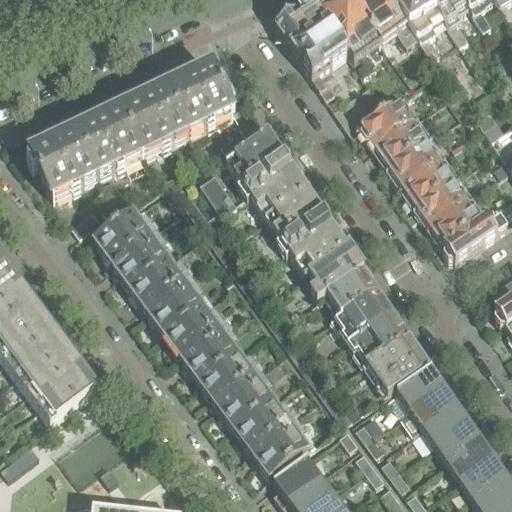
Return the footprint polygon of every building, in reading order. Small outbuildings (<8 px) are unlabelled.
[(417,49),(382,0),(344,0),(343,2),(378,53),(394,42),(404,57),(417,49)] [(444,33),(423,0),(382,0),(417,49),(430,68),(438,63),(430,50),(428,52),(426,48),(434,42),(432,39),(444,33)] [(470,22),(456,0),(423,0),(444,33),(458,56),(466,50),(458,37),(455,39),(453,36),(457,34),(455,30),(470,22)] [(494,10),(487,0),(456,0),(470,22),(481,41),(489,36),(481,23),(478,25),(475,21),(494,10)] [(511,5),(511,0),(487,0),(494,10),(511,39),(511,21),(508,16),(505,18),(503,15),(507,13),(505,9),(511,5)] [(378,53),(343,2),(334,5),(327,13),(328,15),(318,22),(347,65),(363,86),(375,78),(364,63),(378,53)] [(347,65),(318,22),(311,12),(292,24),(286,23),(277,29),(276,35),(274,37),(290,59),(299,73),(311,89),(318,100),(324,109),(334,102),(324,89),(322,91),(318,85),(347,65)] [(511,72),(511,60),(511,59),(497,67),(504,78),(511,72)] [(231,125),(230,122),(231,121),(229,117),(233,115),(227,103),(223,105),(210,78),(120,121),(142,168),(231,125)] [(341,133),(377,108),(368,96),(332,120),(341,133)] [(475,126),(496,112),(488,100),(467,114),(475,126)] [(357,141),(386,121),(377,108),(341,133),(349,146),(357,141)] [(374,159),(415,130),(402,110),(386,121),(357,141),(364,151),(369,152),(374,159)] [(142,168),(120,121),(29,165),(30,168),(26,170),(32,182),(36,180),(49,208),(51,207),(52,211),(142,168)] [(387,178),(430,150),(415,130),(374,159),(379,166),(377,171),(382,178),(387,178)] [(503,143),(496,132),(482,140),(490,151),(503,143)] [(227,166),(248,152),(241,142),(220,156),(227,166)] [(259,179),(280,165),(276,159),(277,154),(269,142),(227,171),(243,194),(238,197),(246,209),(251,205),(268,193),(259,179)] [(401,198),(444,170),(430,150),(387,178),(386,184),(391,191),(396,191),(401,198)] [(461,158),(457,152),(450,157),(453,163),(461,158)] [(464,163),(461,158),(453,163),(456,167),(464,163)] [(308,199),(301,188),(296,187),(296,188),(290,180),(291,180),(292,175),(286,167),(281,166),(280,165),(259,179),(268,193),(251,205),(266,228),(308,199)] [(415,217),(457,189),(444,170),(401,198),(406,205),(404,210),(409,217),(415,217)] [(509,179),(506,175),(503,171),(503,170),(492,178),(499,187),(503,184),(509,179)] [(236,219),(213,186),(199,196),(216,221),(206,229),(210,235),(236,219)] [(429,238),(471,209),(457,189),(415,217),(414,223),(418,230),(424,230),(429,238)] [(189,204),(183,197),(173,199),(181,210),(189,204)] [(298,237),(319,222),(315,215),(316,210),(308,199),(266,228),(283,251),(279,254),(286,266),(291,263),(308,251),(298,237)] [(194,212),(189,204),(181,210),(186,218),(194,212)] [(130,222),(119,208),(101,221),(111,236),(130,222)] [(442,258),(485,228),(471,209),(429,238),(433,244),(432,249),(437,256),(442,257),(442,258)] [(199,220),(194,212),(186,218),(191,225),(199,220)] [(205,227),(199,220),(191,225),(197,233),(205,227)] [(78,247),(99,232),(91,222),(71,237),(78,247)] [(348,257),(340,245),(335,244),(329,236),(330,236),(331,231),(325,223),(320,223),(319,222),(298,237),(308,251),(291,263),(306,286),(348,257)] [(453,273),(506,237),(495,222),(485,228),(442,258),(443,258),(442,264),(446,271),(452,271),(453,273)] [(167,273),(159,262),(162,260),(153,247),(156,244),(153,239),(149,241),(144,235),(141,237),(132,225),(93,254),(128,301),(167,273)] [(210,235),(206,229),(205,227),(197,233),(202,241),(210,235)] [(216,243),(210,235),(202,241),(208,248),(216,243)] [(221,250),(216,243),(208,248),(213,256),(221,250)] [(227,258),(221,250),(213,256),(219,264),(227,258)] [(323,306),(363,278),(348,257),(306,286),(303,287),(312,299),(308,302),(314,312),(323,306)] [(232,266),(227,258),(219,264),(224,272),(232,266)] [(238,274),(232,266),(224,272),(230,279),(238,274)] [(202,320),(194,309),(197,307),(187,294),(191,291),(187,285),(183,288),(178,282),(175,284),(167,273),(128,301),(163,349),(202,320)] [(243,281),(238,274),(230,279),(235,287),(243,281)] [(0,328),(29,307),(5,276),(0,279),(0,328)] [(338,327),(375,301),(369,294),(372,292),(363,278),(323,306),(338,327)] [(249,289),(243,281),(235,287),(241,295),(249,289)] [(267,291),(261,283),(254,288),(260,297),(267,291)] [(254,297),(249,289),(241,295),(246,302),(254,297)] [(260,304),(254,297),(246,302),(252,310),(260,304)] [(511,333),(511,297),(503,303),(508,311),(493,322),(494,323),(493,329),(498,336),(504,337),(505,339),(505,338),(511,333)] [(343,357),(390,324),(383,313),(384,310),(380,304),(376,303),(375,301),(338,327),(331,331),(340,344),(336,347),(343,357)] [(265,312),(260,304),(252,310),(257,318),(265,312)] [(0,369),(3,375),(52,339),(29,307),(0,328),(0,369)] [(271,320),(265,312),(257,318),(263,325),(271,320)] [(290,329),(283,318),(276,323),(283,334),(290,329)] [(237,367),(229,356),(232,354),(227,347),(231,344),(227,339),(223,342),(213,329),(210,331),(202,320),(163,349),(198,396),(237,367)] [(276,327),(271,320),(263,325),(268,333),(276,327)] [(363,377),(406,346),(404,343),(405,340),(401,334),(397,333),(390,324),(343,357),(350,366),(353,363),(363,377)] [(282,335),(276,327),(268,333),(274,341),(282,335)] [(287,343),(282,335),(274,341),(279,349),(287,343)] [(27,406),(75,370),(52,339),(3,375),(27,406)] [(293,351),(287,343),(279,349),(285,357),(293,351)] [(427,377),(414,358),(415,354),(411,348),(407,348),(406,346),(363,377),(384,408),(386,406),(427,377)] [(299,359),(293,351),(285,357),(291,365),(299,359)] [(305,367),(299,359),(291,365),(297,373),(305,367)] [(328,368),(323,360),(313,367),(317,375),(325,370),(328,368)] [(272,415),(263,403),(266,401),(257,388),(261,385),(257,379),(253,382),(248,375),(245,378),(237,367),(198,396),(233,443),(272,415)] [(311,375),(305,367),(297,373),(302,381),(311,375)] [(49,436),(97,401),(75,370),(27,406),(49,436)] [(318,384),(329,377),(325,370),(317,375),(313,378),(316,383),(318,384)] [(316,383),(313,378),(311,375),(302,381),(308,389),(309,388),(316,383)] [(408,423),(445,397),(438,385),(435,387),(430,380),(395,405),(408,423)] [(323,390),(321,387),(320,388),(318,384),(316,383),(309,388),(314,396),(323,390)] [(329,398),(323,390),(314,396),(320,404),(329,398)] [(420,441),(455,417),(450,410),(453,408),(445,397),(408,423),(420,441)] [(334,406),(329,398),(320,404),(326,412),(334,406)] [(340,414),(334,406),(326,412),(331,420),(340,414)] [(343,419),(340,414),(331,420),(337,428),(346,422),(343,419)] [(314,456),(306,444),(301,448),(292,435),(296,432),(292,426),(288,430),(282,423),(280,425),(272,415),(233,443),(268,490),(313,457),(314,456)] [(432,458),(470,432),(462,421),(459,423),(455,417),(420,441),(432,458)] [(351,430),(346,422),(337,428),(343,436),(351,430)] [(445,476),(479,452),(475,446),(478,444),(470,432),(432,458),(445,476)] [(372,447),(362,434),(355,440),(364,453),(372,447)] [(356,455),(346,441),(338,447),(348,461),(356,455)] [(382,462),(372,447),(364,453),(375,467),(382,462)] [(457,494),(494,468),(487,457),(484,459),(479,452),(445,476),(457,494)] [(373,477),(362,463),(354,469),(365,483),(373,477)] [(470,511),(504,488),(499,481),(502,479),(494,468),(457,494),(470,511)] [(398,483),(388,469),(380,475),(390,489),(398,483)] [(276,511),(287,511),(319,489),(306,471),(272,496),(277,503),(272,507),(276,511)] [(382,491),(373,477),(365,483),(375,496),(382,491)] [(408,496),(398,483),(390,489),(400,502),(408,496)] [(470,511),(506,511),(511,508),(511,493),(511,492),(508,494),(504,488),(470,511)] [(324,511),(332,506),(319,489),(287,511),(324,511)] [(396,511),(398,511),(388,498),(380,504),(385,511),(396,511)]
